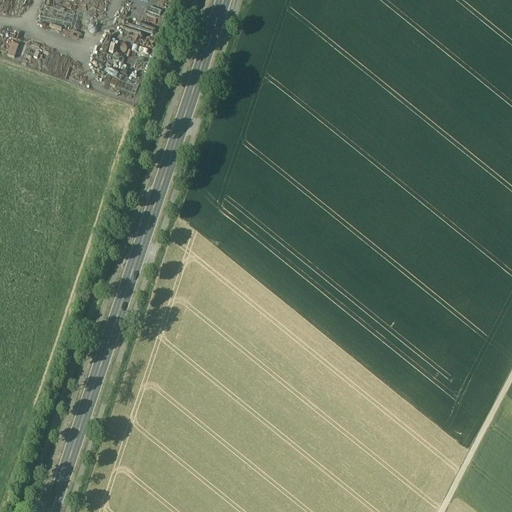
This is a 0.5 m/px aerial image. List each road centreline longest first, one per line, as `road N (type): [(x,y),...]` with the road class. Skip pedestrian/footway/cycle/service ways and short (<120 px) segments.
road 1 (primary): [(51,511),(224,0)]
road 2 (track): [(511,395),(448,511)]
